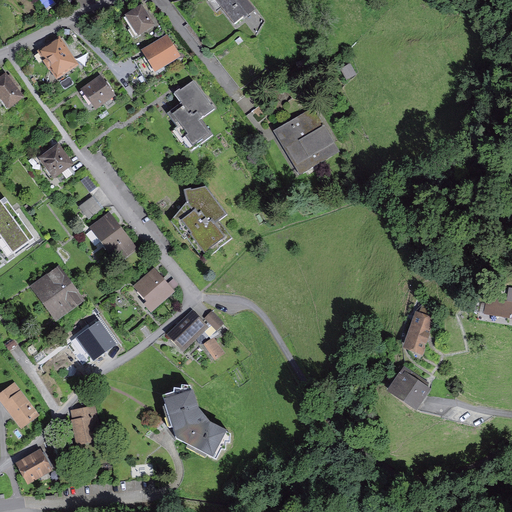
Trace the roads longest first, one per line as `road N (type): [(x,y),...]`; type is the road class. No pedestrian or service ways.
road 1 (residential): [(193,297),(150,340),(93,377),(40,440),(6,465)]
road 2 (residential): [(17,507),(168,486),(176,467),(163,436)]
road 3 (residential): [(193,297),(86,161)]
